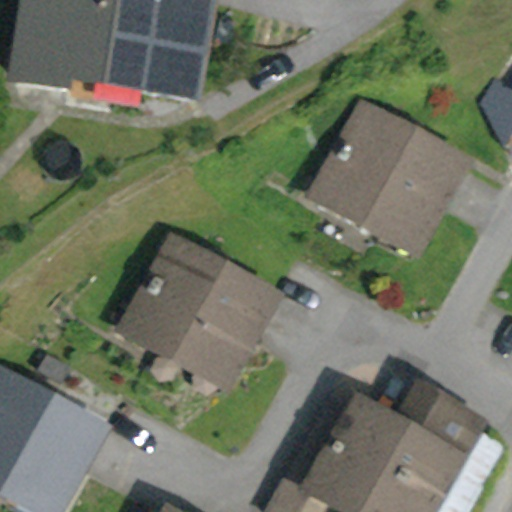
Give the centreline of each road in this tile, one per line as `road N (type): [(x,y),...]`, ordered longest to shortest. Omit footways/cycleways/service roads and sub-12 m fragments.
road 1 (residential): [(239,511),(350,310),(511,397)]
road 2 (unknown): [(263,200),(437,357)]
road 3 (residential): [(102,450),(214,511)]
